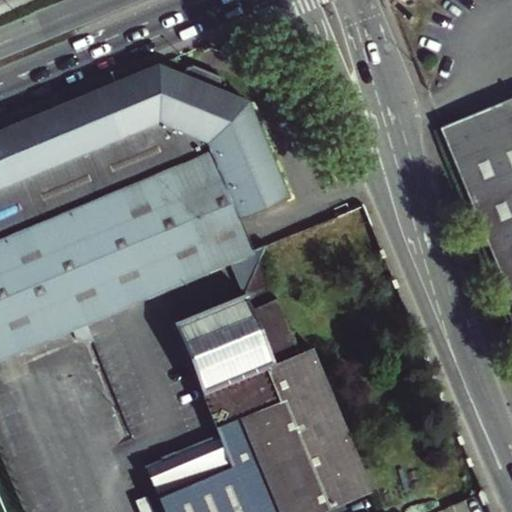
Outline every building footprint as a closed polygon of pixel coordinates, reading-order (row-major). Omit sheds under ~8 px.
[(184,73),(160,62),(6,126),(0,128),(0,349),(84,316),(86,321),(253,254),(252,251),(238,219),(255,213),(192,63),(187,65),(184,73)] [(224,75),(213,70),(211,74),(203,70),(205,66),(195,62),(192,63),(255,213),(288,199),(247,101),(222,90),(226,82),(224,75)] [(511,102),(442,131),(511,299),(511,102)] [(163,511),(326,511),(366,495),(306,350),(301,352),(261,258),(245,295),(176,323),(222,435),(146,468),(163,511)] [(0,356),(86,321),(84,316),(0,349),(0,356)]
